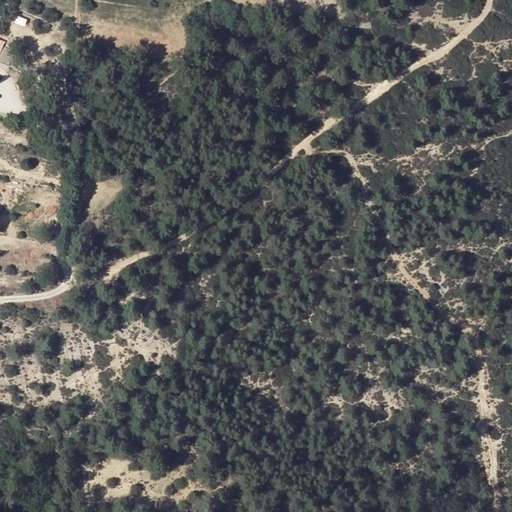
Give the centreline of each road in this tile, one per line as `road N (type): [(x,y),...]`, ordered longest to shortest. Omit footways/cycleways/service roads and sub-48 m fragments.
road 1 (track): [(0,299),(60,291),(187,234),(319,128),(446,48),(490,0)]
road 2 (track): [(296,150),(349,158),(395,255),(479,340),(495,511)]
